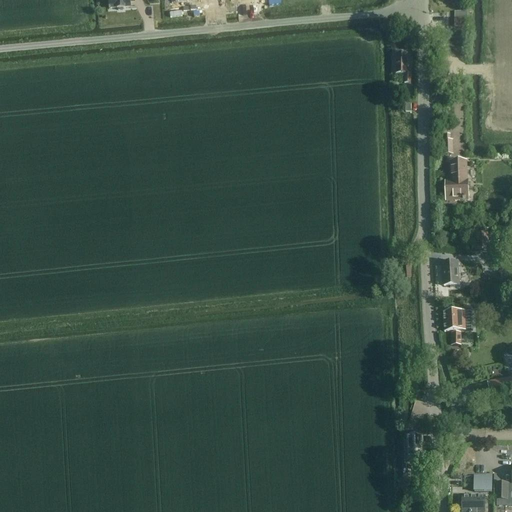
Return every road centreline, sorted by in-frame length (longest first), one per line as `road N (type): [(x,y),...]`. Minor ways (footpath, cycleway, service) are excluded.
road 1 (tertiary): [(440,511),(423,206),(422,9)]
road 2 (unclassified): [(0,49),(422,9)]
